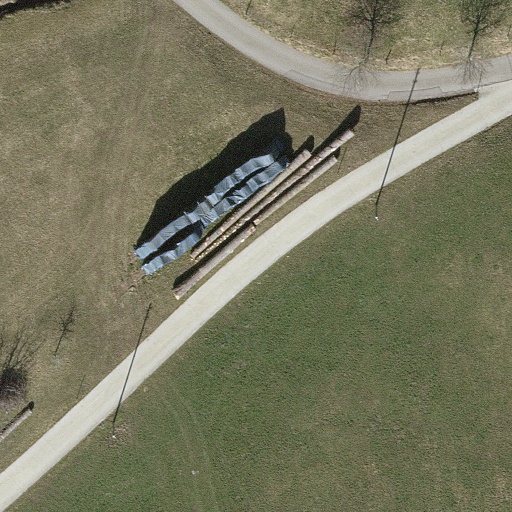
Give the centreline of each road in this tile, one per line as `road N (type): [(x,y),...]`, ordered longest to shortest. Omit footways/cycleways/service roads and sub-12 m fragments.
road 1 (unclassified): [(0,499),(248,270),(356,187),(511,88)]
road 2 (track): [(511,66),(403,85),(313,77),(229,34),(187,0)]
